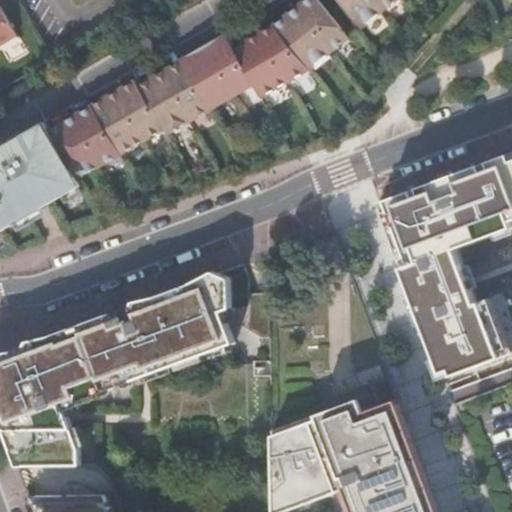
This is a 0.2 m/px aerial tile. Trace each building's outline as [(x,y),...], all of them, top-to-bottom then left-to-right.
[(349,37),(319,0),(307,0),(302,4),(287,16),(275,26),(235,49),(227,36),(214,44),(197,53),(183,61),(170,69),(154,78),(140,86),(137,81),(123,89),(107,98),(94,106),(80,113),(63,123),(50,131),(45,123),(0,147),(0,232),(14,224),(30,215),(41,209),(49,204),(81,186),(77,179),(99,167),(121,154),(143,142),(164,129),(168,134),(190,121),(211,109),(234,95),(254,84),(261,97),(286,83),(310,69),(329,53),(349,37)] [(339,0),(361,28),(381,12),(396,0),(339,0)] [(0,45),(16,37),(0,7),(0,45)] [(461,249),(511,230),(511,152),(387,198),(411,264),(405,266),(446,378),(511,353),(511,321),(501,291),(480,299),(461,249)] [(230,313),(231,278),(218,272),(0,352),(0,407),(19,466),(77,465),(79,446),(65,405),(233,343),(230,313)] [(357,511),(438,511),(387,377),(330,397),(329,408),(272,429),(272,511),(280,511),(330,496),(327,485),(344,478),(357,511)] [(112,511),(107,497),(28,495),(34,511),(112,511)]
